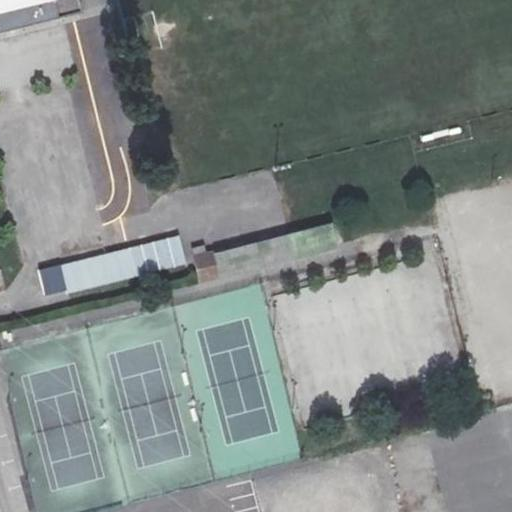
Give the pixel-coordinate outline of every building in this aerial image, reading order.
[(0,0),(0,33),(77,14),(73,0),(0,0)] [(185,0),(191,24),(222,17),(217,0),(185,0)] [(478,42),(483,73),(511,67),(511,41),(511,37),(478,42)] [(201,44),(205,76),(235,72),(232,40),(201,44)] [(414,74),(385,78),(389,103),(418,99),(414,74)] [(489,105),(480,77),(454,85),(463,113),(489,105)] [(341,100),(353,130),(382,119),(370,89),(341,100)] [(168,128),(199,121),(192,90),(161,97),(168,128)] [(503,104),(511,102),(511,92),(501,95),(503,104)] [(319,101),(286,109),(293,140),(326,133),(319,101)] [(249,105),(219,113),(228,144),(258,136),(249,105)] [(472,144),(497,139),(495,129),(470,134),(472,144)] [(461,135),(431,140),(435,170),(466,166),(461,135)] [(398,167),(369,175),(378,208),(407,199),(398,167)] [(296,220),(328,215),(326,203),(294,207),(296,220)] [(339,249),(333,224),(212,256),(219,280),(339,249)] [(178,237),(36,270),(43,301),(185,268),(178,237)]
